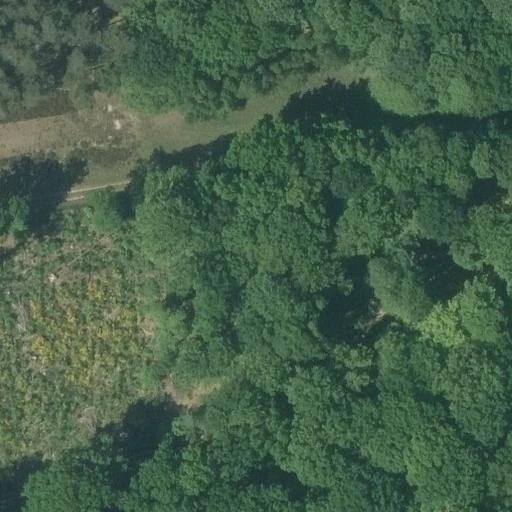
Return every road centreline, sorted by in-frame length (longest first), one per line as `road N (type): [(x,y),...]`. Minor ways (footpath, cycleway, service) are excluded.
road 1 (track): [(0,499),(511,349)]
road 2 (track): [(0,214),(511,125)]
